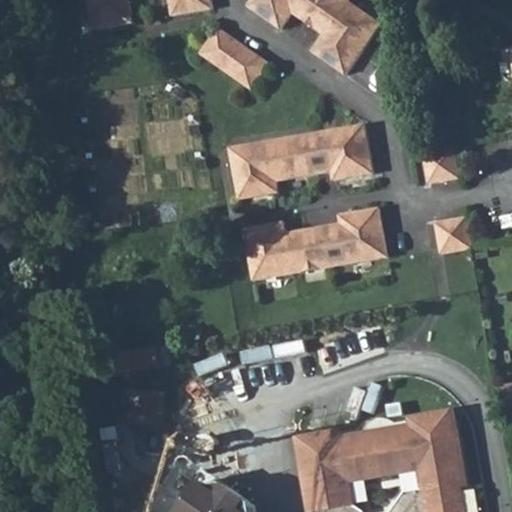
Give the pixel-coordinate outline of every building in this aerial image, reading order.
[(90,0),(96,32),(135,26),(132,5),(125,6),(123,0),(90,0)] [(170,0),(173,19),(214,12),(212,0),(170,0)] [(298,10),(305,0),(256,0),(250,9),(282,31),(294,16),(288,12),(292,7),(298,10)] [(335,28),(351,5),(354,0),(305,0),(298,10),(316,24),(320,18),(335,28)] [(383,28),(351,5),(335,28),(330,35),(335,39),(332,43),(326,39),(315,55),(347,78),(383,28)] [(330,35),(335,28),(320,18),(316,24),(298,10),(292,7),(288,12),(294,16),(326,39),(332,43),(335,39),(330,35)] [(270,63),(220,27),(202,53),(252,88),(270,63)] [(253,152),(252,146),(234,149),(243,200),(283,194),(281,181),(337,172),(339,181),(377,175),(369,127),(337,132),(338,138),(298,144),(297,138),(275,142),(276,149),(253,152)] [(338,138),(337,132),(297,138),(298,144),(338,138)] [(275,142),(252,146),(253,152),(276,149),(275,142)] [(431,184),(462,179),(457,147),(426,152),(431,184)] [(265,234),(264,229),(248,232),(256,283),(390,261),(382,211),(351,217),(352,222),(341,224),(342,227),(343,233),(308,238),(307,233),(290,236),(289,230),(265,234)] [(442,254),(474,250),(468,217),(438,222),(442,254)] [(288,225),(264,229),(265,234),(289,230),(288,225)] [(343,233),(342,227),(307,233),(308,238),(343,233)] [(116,369),(159,368),(158,345),(116,346),(116,369)] [(511,416),(511,384),(499,387),(505,418),(511,416)] [(157,411),(156,422),(163,423),(165,393),(136,390),(133,420),(140,421),(141,399),(147,398),(157,411)] [(140,421),(156,422),(157,411),(147,398),(141,399),(140,421)] [(456,410),(452,411),(464,485),(468,484),(456,410)] [(182,511),(463,511),(464,505),(459,486),(464,485),(452,411),(419,416),(421,426),(412,428),(342,439),(333,441),(332,431),(299,437),(311,511),(318,509),(318,511),(257,511),(255,503),(228,487),(214,488),(205,482),(182,511)] [(411,418),(412,428),(421,426),(419,416),(411,418)] [(332,431),(333,441),(342,439),(340,430),(332,431)] [(295,437),(307,511),(311,511),(299,437),(295,437)]
